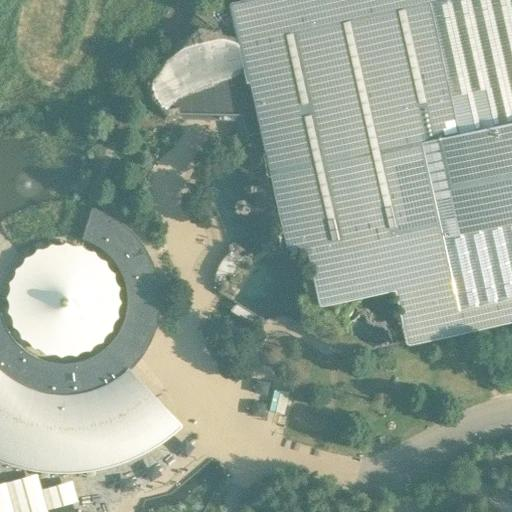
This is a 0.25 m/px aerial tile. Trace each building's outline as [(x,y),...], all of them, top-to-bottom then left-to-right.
[(215,36),(238,39),(230,0),(200,8),(165,46),(148,63),(141,76),(143,94),(150,106),(163,120),(172,122),(184,118),(183,116),(178,105),(174,107),(165,109),(157,103),(152,88),(153,78),(162,63),(175,50),(191,41),(215,36)] [(511,0),(231,0),(230,0),(238,39),(242,58),(246,73),(248,82),(250,91),(260,137),(267,167),(285,254),(303,250),(306,265),(305,266),(304,267),(302,269),(301,272),(300,274),(300,277),(299,280),(299,282),(299,285),(300,289),(292,291),(297,312),(300,324),(303,327),(317,333),(324,336),(342,332),(347,352),(372,347),(348,329),(346,319),(361,295),(394,286),(407,343),(475,328),(511,319),(511,0)] [(242,140),(260,137),(250,91),(246,73),(229,75),(206,71),(174,97),(178,105),(183,116),(237,116),(242,140)] [(124,272),(127,279),(129,286),(158,279),(164,278),(160,267),(156,257),(150,247),(144,238),(136,229),(128,222),(119,215),(109,210),(97,205),(88,237),(94,240),(101,244),(107,248),(112,253),(117,259),(121,265),(124,272)] [(73,258),(68,258),(62,258),(56,259),(51,261),(46,264),(41,267),(37,271),(33,275),(30,280),(28,286),(26,291),(26,297),(26,303),(27,308),(28,314),(31,319),(34,324),(38,328),(42,332),(47,335),(52,337),(57,339),(63,340),(69,340),(75,339),(80,338),(86,336),(90,333),(95,329),(99,325),(102,320),(105,315),(107,310),(108,304),(108,298),(108,293),(106,287),(104,282),(101,277),(98,272),(94,268),(89,265),(84,262),(79,260),(73,258)] [(0,312),(0,455),(15,461),(32,465),(37,466),(59,469),(81,468),(103,465),(125,459),(145,450),(164,438),(181,424),(129,368),(126,372),(122,375),(118,378),(114,381),(109,383),(105,385),(100,387),(96,389),(91,390),(88,375),(84,359),(72,361),(61,361),(49,359),(38,355),(28,349),(19,342),(12,333),(7,322),(3,312),(0,312)] [(139,322),(126,318),(125,322),(124,324),(122,328),(119,332),(117,336),(129,343),(131,341),(133,337),(136,332),(138,327),(138,325),(139,322)] [(50,506),(51,511),(76,511),(75,503),(50,506)]
